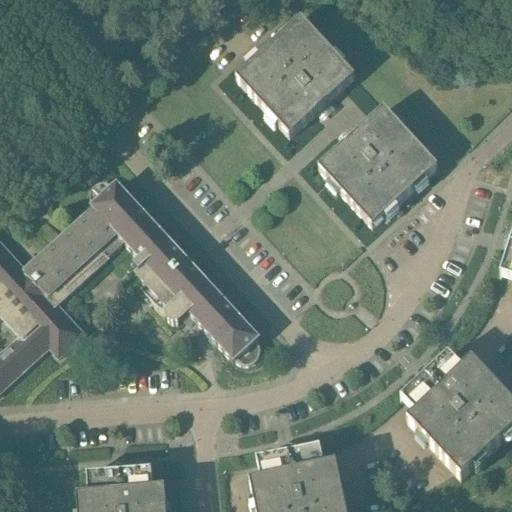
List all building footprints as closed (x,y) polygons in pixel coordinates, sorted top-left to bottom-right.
[(301,24),(291,33),(236,83),(290,142),(317,118),(321,122),(332,112),(328,107),(355,82),(301,24)] [(384,114),(373,124),(357,138),(353,134),(341,144),(346,149),(319,174),(373,232),(438,173),(384,114)] [(169,316),(169,317),(168,318),(167,319),(167,321),(167,322),(167,324),(168,325),(168,327),(169,328),(171,329),(172,329),(174,330),(175,330),(177,330),(178,329),(179,328),(180,328),(190,319),(234,368),(236,366),(237,368),(239,369),(240,370),(242,370),(244,371),(246,371),(248,371),(250,370),(252,370),(254,369),(255,368),(257,366),(258,365),(259,363),(260,361),(260,359),(261,356),(260,354),(260,352),(259,350),(258,348),(257,346),(259,345),(117,191),(115,192),(114,191),(112,190),(110,189),(108,188),(106,188),(104,188),(102,188),(100,188),(98,189),(96,190),(95,192),(93,193),(92,195),(91,197),(91,199),(90,201),(90,203),(90,205),(91,207),(92,209),(93,210),(94,212),(92,214),(94,215),(27,277),(0,248),(0,317),(22,341),(0,361),(0,397),(50,352),(59,362),(84,339),(57,310),(124,248),(137,262),(131,268),(139,278),(136,280),(169,316)] [(511,243),(500,280),(511,283),(511,243)] [(449,359),(438,369),(401,403),(411,414),(416,419),(407,427),(461,486),(511,438),(511,409),(472,367),(464,374),(457,367),(451,360),(449,359)] [(321,452),(306,455),(257,465),(259,477),(261,486),(250,489),(255,511),(345,511),(336,470),(325,472),(323,464),(321,452)] [(78,511),(166,511),(165,496),(154,497),(153,475),(87,480),(89,502),(77,503),(78,511)]
